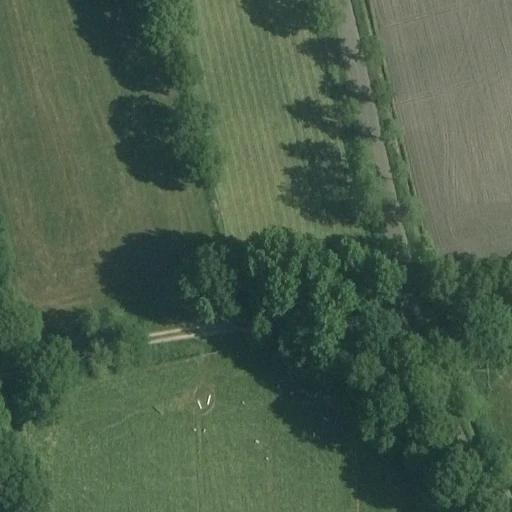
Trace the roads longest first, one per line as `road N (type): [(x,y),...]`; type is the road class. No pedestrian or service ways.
road 1 (unclassified): [(499,511),(451,433),(420,336),(340,0)]
road 2 (track): [(0,373),(162,335),(416,320)]
